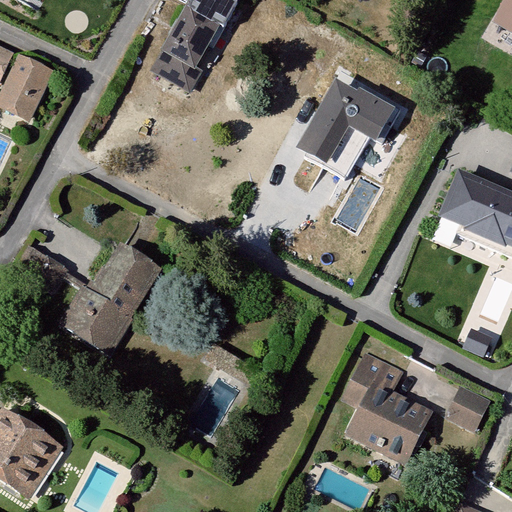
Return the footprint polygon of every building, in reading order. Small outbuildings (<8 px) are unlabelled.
[(242,10),(223,0),(196,0),(152,77),(191,99),(242,10)] [(511,5),(498,31),(511,39),(511,5)] [(0,44),(0,84),(3,86),(17,50),(0,44)] [(0,108),(32,124),(58,72),(21,53),(0,95),(0,108)] [(399,117),(342,85),(301,157),(346,182),(368,142),(381,149),(399,117)] [(511,197),(462,175),(442,223),(511,253),(511,197)] [(164,273),(113,243),(84,292),(77,288),(51,333),(109,367),(164,273)] [(25,275),(62,290),(72,264),(35,250),(25,275)] [(401,375),(362,356),(340,400),(353,407),(339,435),(407,469),(434,415),(392,394),(401,375)] [(463,385),(449,416),(481,430),(494,398),(463,385)] [(65,452),(5,412),(0,419),(0,486),(30,506),(65,452)] [(452,511),(485,511),(487,508),(456,500),(452,511)]
